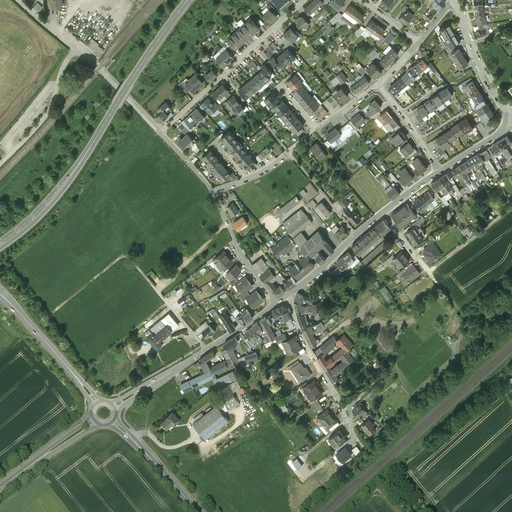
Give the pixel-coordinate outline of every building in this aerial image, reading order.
[(323,2),(320,0),(313,0),(311,2),(316,8),(323,2)] [(331,0),(331,1),(330,2),(337,8),(338,8),(342,4),(344,0),(331,0)] [(384,0),(381,4),(386,9),(393,1),(392,0),(384,0)] [(444,0),(438,0),(435,3),(440,9),(445,1),(445,0),(444,0)] [(32,8),(37,11),(41,5),(36,2),(32,8)] [(311,2),(304,8),(310,14),(312,16),(315,13),(313,11),(316,8),(311,2)] [(276,10),(270,4),(267,6),(270,9),(273,13),(276,10)] [(357,11),(350,5),(345,11),(347,12),(346,13),(349,16),(349,14),(352,16),(357,11)] [(273,13),(270,9),(264,15),(270,22),(277,17),(273,13)] [(352,16),(355,19),(354,20),(357,22),(358,21),(359,22),(363,16),(357,11),(352,16)] [(399,18),(407,24),(409,20),(413,16),(405,11),(404,13),(399,18)] [(484,15),(475,15),(478,26),(481,25),(486,24),(484,15)] [(304,17),(303,17),(302,16),(301,16),(297,19),(298,20),(296,21),(296,23),(299,26),(302,24),(304,27),(309,23),(310,23),(308,21),(304,17)] [(259,28),(251,19),(246,23),(254,32),(259,28)] [(415,24),(409,20),(407,24),(412,28),(415,24)] [(373,32),(378,26),(370,21),(363,30),(363,31),(369,36),(373,32)] [(448,21),(442,25),(443,26),(440,28),(442,32),(439,34),(443,39),(446,38),(455,32),(448,21)] [(254,32),(246,23),(241,27),(250,36),(254,32)] [(481,25),(478,26),(479,29),(475,31),(477,38),(485,35),(485,36),(490,35),(488,29),(489,29),(488,28),(492,27),(491,23),(481,25)] [(378,26),(373,32),(380,38),(385,32),(378,26)] [(250,36),(241,27),(237,31),(245,40),(250,36)] [(299,36),(291,27),(284,34),(285,35),(289,40),(292,42),(299,36)] [(359,28),(354,32),(358,37),(363,31),(363,30),(359,28)] [(245,40),(237,31),(232,35),(240,45),(245,40)] [(395,37),(389,32),(383,40),(388,44),(395,37)] [(461,42),(455,32),(446,38),(451,46),(455,44),(455,45),(461,42)] [(240,45),(232,35),(227,40),(235,49),(240,45)] [(292,42),(289,40),(285,35),(282,37),(294,50),(297,48),(292,42)] [(294,50),(282,37),(280,39),(288,48),(292,52),(294,50)] [(85,45),(97,54),(102,47),(90,38),(85,45)] [(235,54),(227,45),(225,47),(227,49),(233,56),(235,54)] [(298,60),(292,53),(292,52),(288,48),(284,52),(291,60),(293,63),(298,60)] [(392,60),(398,54),(392,48),(386,55),(392,60)] [(233,56),(227,49),(221,54),(228,62),(234,56),(233,56)] [(378,53),(374,49),(368,54),(373,59),(378,53)] [(459,49),(451,54),(452,56),(451,57),(454,63),(455,61),(464,56),(462,53),(461,53),(459,49)] [(291,60),(284,52),(280,55),(287,64),(291,60)] [(228,62),(221,54),(216,59),(217,60),(223,66),(228,62)] [(426,58),(423,54),(420,56),(423,58),(429,65),(428,66),(431,69),(434,73),(436,71),(426,58)] [(287,64),(280,55),(276,59),(281,65),(283,68),(287,64)] [(386,67),(392,60),(386,55),(380,61),(386,67)] [(464,56),(455,61),(454,63),(456,67),(458,66),(460,69),(468,64),(465,59),(466,59),(464,56)] [(276,59),(274,57),(270,60),(275,66),(277,69),(281,65),(276,59)] [(423,58),(417,63),(423,70),(426,73),(431,69),(428,66),(429,65),(423,58)] [(418,74),(423,70),(417,63),(412,67),(418,74)] [(269,68),(265,64),(261,67),(268,76),(272,73),(269,68)] [(375,77),(381,72),(373,64),(368,69),(375,77)] [(418,74),(412,67),(407,71),(407,72),(412,78),(418,74)] [(217,75),(212,69),(207,73),(206,72),(204,74),(210,81),(217,75)] [(263,70),(259,73),(266,82),(270,78),(263,70)] [(347,79),(341,72),(336,76),(340,81),(342,83),(347,79)] [(412,78),(407,72),(402,76),(408,83),(413,79),(412,78)] [(259,73),(255,76),(262,85),(266,82),(259,73)] [(203,82),(195,74),(190,79),(188,79),(184,82),(191,89),(193,91),(197,87),(198,88),(200,86),(199,85),(203,82)] [(295,74),(286,81),(290,85),(298,78),(295,74)] [(365,75),(358,81),(363,87),(370,82),(365,75)] [(255,76),(251,80),(258,89),(262,85),(255,76)] [(336,76),(330,81),(334,86),(340,81),(336,76)] [(408,83),(402,76),(397,81),(402,88),(408,83)] [(298,78),(290,85),(294,90),(301,84),(302,83),(298,78)] [(191,89),(184,82),(183,80),(178,84),(186,93),(191,89)] [(251,80),(247,83),(254,92),(258,89),(251,80)] [(358,81),(351,86),(356,93),(363,87),(358,81)] [(402,88),(397,81),(391,85),(393,87),(391,89),(395,94),(397,92),(399,90),(402,88)] [(469,83),(465,85),(465,86),(468,91),(476,87),(472,81),(469,83)] [(247,83),(242,87),(250,95),(254,92),(247,83)] [(296,95),(304,88),(301,84),(294,90),(292,91),(296,95)] [(223,85),(214,93),(220,99),(223,96),(228,92),(229,91),(223,85)] [(242,87),(238,90),(246,99),(250,95),(242,87)] [(348,95),(342,87),(338,90),(337,88),(332,92),(340,101),(348,95)] [(476,87),(468,91),(472,97),(479,92),(479,91),(476,87)] [(300,100),(308,93),(304,88),(296,95),(300,100)] [(447,88),(439,93),(444,101),(452,96),(447,88)] [(397,92),(395,94),(391,89),(388,91),(395,99),(400,95),(398,93),(400,91),(399,90),(397,92)] [(277,96),(273,92),(264,99),(268,104),(277,96)] [(479,92),(472,97),(475,102),(483,97),(479,92)] [(303,104),(312,97),(308,93),(300,100),(303,104)] [(432,98),(432,99),(437,106),(444,101),(439,93),(432,98)] [(243,108),(233,95),(225,102),(225,103),(226,102),(229,105),(228,106),(235,114),(237,113),(242,108),(243,108)] [(277,96),(268,104),(272,108),(273,107),(280,101),(277,96)] [(307,108),(315,101),(312,97),(303,104),(307,108)] [(486,103),(483,97),(475,102),(473,104),(476,109),(486,103)] [(213,104),(208,98),(201,104),(211,114),(217,109),(213,104)] [(437,106),(432,99),(425,104),(430,112),(437,107),(437,106)] [(285,104),(282,100),(273,107),(277,111),(285,104)] [(311,113),(319,106),(315,101),(307,108),(311,113)] [(381,108),(375,101),(369,105),(372,108),(367,112),(371,116),(378,110),(381,108)] [(165,102),(157,110),(160,112),(155,116),(156,117),(156,116),(158,118),(157,118),(158,119),(160,121),(161,122),(164,119),(168,115),(166,112),(171,108),(165,102)] [(490,109),(486,103),(476,109),(480,115),(490,109)] [(289,108),(285,104),(277,111),(280,115),(289,108)] [(425,104),(417,109),(422,117),(426,114),(430,112),(425,104)] [(242,108),(237,113),(240,116),(245,112),(242,108)] [(292,113),(289,108),(280,115),(284,120),(292,113)] [(186,120),(193,128),(205,117),(197,109),(185,120),(186,120)] [(480,115),(483,121),(493,114),(489,109),(480,115)] [(378,110),(371,116),(373,118),(374,117),(380,112),(378,110)] [(381,115),(378,118),(380,121),(379,121),(383,126),(384,125),(393,118),(387,110),(381,115)] [(174,115),(171,112),(168,115),(164,119),(166,122),(174,115)] [(296,117),(292,113),(284,120),(288,124),(296,117)] [(352,120),(357,127),(365,121),(359,114),(352,120)] [(300,121),(296,117),(288,124),(291,128),(300,121)] [(393,118),(384,125),(389,132),(393,129),(398,124),(396,121),(395,122),(392,119),(393,118)] [(466,119),(459,124),(464,132),(465,133),(468,131),(468,132),(473,129),(470,124),(466,119)] [(193,128),(186,120),(184,122),(187,126),(190,129),(191,130),(193,128)] [(303,125),(300,121),(291,128),(295,133),(303,125)] [(354,128),(349,122),(343,126),(348,133),(352,130),(354,128)] [(464,132),(459,124),(451,129),(457,137),(464,132)] [(343,126),(338,131),(341,135),(338,137),(342,142),(354,133),(352,130),(348,133),(343,126)] [(301,127),(295,132),(298,135),(304,130),(301,127)] [(329,139),(331,142),(335,139),(338,137),(341,135),(338,131),(336,128),(326,135),(329,139)] [(452,130),(444,134),(450,143),(457,138),(452,130)] [(234,136),(229,131),(221,138),(225,143),(234,136)] [(402,131),(396,135),(396,136),(392,139),(396,143),(398,141),(399,143),(407,137),(404,133),(403,134),(401,131),(402,131)] [(194,139),(188,133),(181,138),(180,137),(177,139),(185,147),(194,139)] [(444,134),(437,139),(443,149),(444,149),(443,147),(446,146),(447,147),(451,144),(450,143),(444,134)] [(234,136),(225,143),(229,148),(238,141),(234,136)] [(511,144),(507,137),(507,136),(498,142),(502,149),(506,147),(511,144)] [(335,139),(331,142),(329,139),(327,140),(331,145),(333,148),(338,144),(335,139)] [(238,141),(229,148),(234,153),(242,146),(238,141)] [(310,148),(319,158),(326,153),(317,142),(313,145),(313,146),(310,148)] [(502,149),(498,142),(492,146),(495,151),(494,151),(496,155),(499,153),(499,152),(501,150),(502,149)] [(400,150),(406,157),(408,155),(414,150),(408,143),(404,147),(400,150)] [(242,146),(234,153),(238,158),(246,151),(242,146)] [(511,156),(506,147),(502,149),(501,150),(505,157),(506,159),(511,156)] [(491,157),(486,149),(480,154),(484,161),(487,160),(491,157)] [(206,154),(206,155),(202,158),(209,166),(218,159),(210,150),(206,154)] [(246,151),(238,158),(245,167),(246,166),(247,168),(250,166),(252,169),(257,164),(253,159),(251,157),(252,157),(250,154),(249,154),(246,151)] [(484,161),(480,154),(473,158),(478,165),(484,161)] [(361,156),(355,161),(360,165),(365,160),(361,156)] [(478,165),(473,158),(468,161),(472,168),(475,167),(476,168),(476,169),(476,170),(479,168),(478,165)] [(209,166),(206,169),(211,174),(214,172),(214,171),(222,165),(218,159),(209,166)] [(427,169),(418,159),(413,163),(417,168),(415,170),(418,174),(421,172),(422,173),(427,169)] [(497,173),(496,172),(489,161),(487,160),(484,161),(493,175),(497,173)] [(467,162),(457,168),(465,181),(465,182),(470,180),(467,175),(466,176),(464,173),(471,169),(467,162)] [(222,165),(214,171),(214,172),(218,176),(226,170),(222,165)] [(457,168),(451,171),(455,178),(459,176),(460,179),(459,179),(462,183),(465,181),(457,168)] [(478,172),(475,175),(478,180),(484,176),(483,174),(479,168),(476,170),(478,172)] [(406,169),(400,173),(404,178),(401,180),(404,184),(407,182),(408,183),(414,178),(406,169)] [(226,170),(218,176),(222,181),(228,176),(230,174),(226,170)] [(440,178),(444,185),(451,181),(446,174),(440,178)] [(444,185),(440,178),(431,184),(436,191),(436,192),(440,189),(445,196),(440,199),(443,203),(446,202),(447,201),(452,198),(448,192),(446,189),(444,185)] [(478,180),(473,183),(476,188),(481,185),(478,180)] [(393,188),(389,184),(384,188),(387,192),(393,188)] [(393,188),(387,192),(393,199),(400,194),(399,194),(401,193),(396,186),(393,188)] [(428,192),(424,195),(425,195),(421,198),(427,205),(434,200),(428,192)] [(336,200),(342,207),(349,202),(342,195),(336,200)] [(276,213),(280,218),(300,202),(295,196),(276,213)] [(421,198),(418,200),(417,200),(414,202),(419,210),(427,205),(421,198)] [(315,208),(324,218),(330,213),(322,202),(315,208)] [(232,203),(227,206),(231,211),(230,212),(232,216),(238,212),(232,203)] [(400,209),(407,220),(415,214),(412,211),(407,204),(400,209)] [(348,217),(355,225),(362,220),(356,212),(352,215),(346,208),(343,210),(349,217),(348,217)] [(302,209),(284,223),(292,233),(299,227),(302,230),(313,221),(302,209)] [(400,209),(392,215),(399,225),(400,226),(401,226),(403,224),(403,223),(407,220),(400,209)] [(243,216),(233,223),(238,230),(242,228),(241,227),(247,223),(245,220),(243,216)] [(383,220),(375,226),(382,235),(385,232),(387,234),(391,231),(389,229),(390,228),(383,220)] [(339,228),(336,225),(332,229),(331,229),(330,230),(331,232),(333,235),(335,232),(340,237),(340,238),(346,232),(344,230),(345,229),(345,228),(342,225),(339,228)] [(375,226),(364,236),(371,245),(382,235),(375,226)] [(416,226),(406,233),(410,238),(418,233),(417,230),(418,229),(416,226)] [(460,230),(463,235),(469,231),(466,226),(460,230)] [(322,235),(312,244),(308,239),(302,230),(299,227),(292,233),(305,251),(307,249),(309,251),(312,255),(317,250),(324,245),(331,253),(334,251),(330,247),(331,246),(322,235)] [(322,235),(318,230),(308,239),(312,244),(322,235)] [(423,239),(418,233),(410,238),(413,242),(414,242),(416,245),(423,239)] [(291,238),(288,235),(282,239),(290,248),(295,245),(292,242),(293,241),(291,238)] [(364,236),(352,245),(360,254),(371,245),(364,236)] [(290,248),(282,239),(277,243),(285,252),(290,248)] [(388,245),(385,241),(361,260),(365,265),(388,245)] [(285,252),(277,243),(272,247),(275,251),(277,254),(278,253),(280,256),(285,252)] [(442,255),(433,243),(424,249),(429,256),(427,257),(431,263),(442,255)] [(314,255),(321,263),(325,259),(317,250),(312,255),(313,255),(314,255)] [(217,257),(213,260),(217,265),(228,256),(224,251),(217,257)] [(312,255),(309,251),(306,254),(306,255),(309,259),(310,259),(314,256),(313,255),(312,255)] [(409,260),(402,251),(395,257),(393,258),(394,260),(397,264),(398,263),(401,266),(409,260)] [(355,259),(348,252),(344,256),(350,263),(355,259)] [(215,254),(208,260),(211,263),(213,260),(217,257),(215,254)] [(381,264),(385,268),(394,260),(393,258),(395,257),(393,254),(381,264)] [(308,259),(309,259),(306,255),(300,260),(305,266),(309,270),(314,265),(310,261),(308,259)] [(228,256),(217,265),(221,270),(222,270),(226,266),(232,261),(228,256)] [(349,262),(343,256),(337,262),(339,265),(343,269),(349,262)] [(252,264),(272,292),(277,288),(269,279),(276,275),(262,257),(252,264)] [(299,278),(304,274),(301,270),(295,264),(290,268),(299,278)] [(381,264),(375,269),(378,273),(385,268),(381,264)] [(343,269),(339,265),(332,273),(335,276),(337,275),(341,271),(343,269)] [(402,274),(409,282),(420,273),(413,265),(405,272),(402,274)] [(226,266),(222,270),(221,270),(219,272),(221,274),(222,273),(228,269),(226,266)] [(230,271),(226,274),(228,277),(225,279),(228,282),(229,282),(235,277),(234,276),(236,274),(236,275),(241,271),(236,266),(230,271)] [(239,282),(235,285),(239,290),(249,282),(245,277),(239,282)] [(284,282),(288,290),(297,285),(292,277),(284,282)] [(249,282),(239,290),(243,294),(246,291),(252,287),(249,282)] [(394,298),(384,284),(379,288),(388,302),(394,298)] [(280,286),(279,287),(277,288),(272,292),(277,298),(285,292),(286,292),(286,291),(285,292),(285,291),(280,286)] [(250,296),(246,299),(250,304),(260,296),(256,291),(250,296)] [(410,300),(404,291),(388,302),(395,311),(410,300)] [(297,294),(294,302),(301,303),(303,303),(303,301),(304,297),(297,294)] [(250,304),(254,308),(264,301),(260,296),(250,304)] [(320,301),(319,301),(314,303),(313,303),(313,306),(313,307),(310,308),(310,312),(321,309),(320,301)] [(285,305),(272,312),(273,314),(275,319),(280,317),(281,322),(290,318),(285,305)] [(247,323),(242,316),(237,309),(232,313),(236,318),(242,326),(247,323)] [(248,322),(253,319),(246,310),(241,314),(248,322)] [(149,339),(151,342),(156,348),(162,344),(160,341),(162,339),(178,326),(168,314),(153,326),(150,322),(143,327),(147,331),(144,334),(149,339)] [(273,314),(265,318),(269,324),(272,322),(272,320),(274,320),(275,320),(275,319),(273,314)] [(324,330),(335,320),(333,317),(323,325),(321,321),(318,323),(320,325),(324,330)] [(269,324),(265,318),(260,321),(266,333),(272,331),(270,327),(269,324)] [(231,323),(229,320),(224,322),(231,332),(235,329),(231,323)] [(314,321),(305,324),(301,326),(303,330),(308,328),(310,327),(315,325),(314,321)] [(261,331),(257,323),(252,326),(253,328),(256,332),(257,334),(261,331)] [(310,327),(311,330),(312,329),(314,332),(320,325),(318,323),(310,327)] [(215,333),(209,326),(201,332),(207,339),(215,333)] [(308,328),(303,330),(306,337),(311,334),(314,332),(312,329),(311,330),(310,327),(308,328)] [(253,328),(245,333),(249,339),(252,345),(253,345),(254,344),(256,343),(257,343),(258,342),(258,341),(261,340),(258,336),(257,334),(256,332),(253,328)] [(334,336),(321,347),(326,354),(327,355),(330,353),(329,352),(339,343),(343,347),(332,357),(334,361),(336,359),(337,358),(341,355),(346,350),(353,344),(344,334),(338,340),(334,336)] [(276,339),(275,339),(278,345),(282,343),(286,341),(284,335),(276,339)] [(286,341),(282,343),(285,348),(288,355),(291,354),(293,354),(295,354),(296,352),(300,349),(298,345),(297,346),(293,338),(286,341)] [(252,345),(249,339),(245,341),(250,350),(254,348),(254,347),(253,345),(252,345)] [(231,340),(224,345),(226,350),(228,353),(231,360),(235,358),(232,350),(234,348),(233,346),(234,345),(231,340)] [(353,360),(351,356),(346,350),(341,355),(337,358),(338,360),(342,357),(345,361),(338,367),(338,368),(334,370),(337,374),(347,366),(353,360)] [(212,352),(199,360),(202,367),(204,374),(205,374),(210,371),(208,368),(205,362),(215,357),(212,352)] [(324,352),(317,358),(320,362),(324,359),(323,357),(324,356),(326,354),(324,352)] [(215,375),(234,366),(231,360),(228,353),(224,355),(228,361),(212,369),(215,375)] [(238,359),(236,360),(235,358),(231,360),(234,366),(237,371),(249,366),(247,362),(250,361),(248,356),(239,360),(238,359)] [(326,362),(324,359),(320,362),(327,373),(330,371),(329,368),(333,364),(335,362),(334,361),(332,357),(326,362)] [(297,361),(287,368),(289,372),(291,370),(299,365),(297,361)] [(299,365),(291,370),(294,375),(295,374),(301,383),(311,376),(308,371),(306,373),(300,364),(299,365)] [(330,371),(327,373),(333,383),(338,380),(335,375),(337,374),(334,370),(333,369),(330,371)] [(204,374),(188,381),(192,389),(214,379),(210,371),(205,374),(204,374)] [(233,372),(217,379),(221,388),(217,389),(224,403),(226,408),(227,408),(238,402),(234,396),(232,392),(241,388),(233,372)] [(185,393),(192,389),(188,381),(181,385),(185,393)] [(307,385),(302,389),(310,402),(311,402),(313,401),(316,399),(322,395),(314,381),(307,385)] [(362,399),(370,393),(366,388),(358,394),(362,399)] [(322,408),(317,401),(310,407),(314,413),(322,408)] [(365,410),(360,402),(355,406),(356,407),(353,410),(358,416),(362,413),(361,413),(365,410)] [(226,408),(224,403),(219,405),(223,412),(228,410),(227,408),(226,408)] [(217,405),(204,415),(202,412),(194,418),(196,421),(193,424),(205,439),(229,421),(217,405)] [(336,423),(327,411),(317,418),(327,430),(328,429),(336,423)] [(173,412),(162,423),(164,425),(163,425),(166,429),(169,427),(168,426),(171,424),(175,425),(177,423),(176,423),(180,419),(173,412)] [(364,415),(360,418),(364,423),(369,419),(365,414),(364,415)] [(364,423),(362,425),(364,427),(363,429),(364,430),(366,430),(369,434),(373,430),(375,430),(376,429),(376,428),(375,426),(374,426),(372,424),(373,423),(369,419),(364,423)] [(337,422),(336,423),(328,429),(331,432),(339,425),(337,422)] [(345,440),(339,431),(329,439),(335,447),(345,440)] [(300,454),(309,449),(307,445),(298,449),(300,454)] [(360,452),(356,447),(352,451),(355,455),(360,452)] [(352,456),(346,448),(336,455),(342,463),(352,456)] [(295,457),(290,461),(296,469),(301,465),(295,457)]
